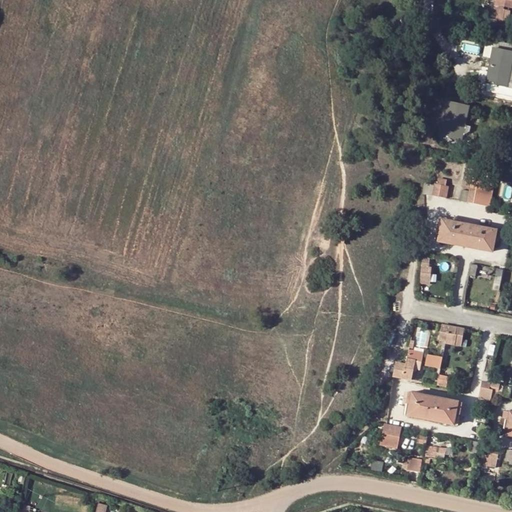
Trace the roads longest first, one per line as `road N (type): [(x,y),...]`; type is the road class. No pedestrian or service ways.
road 1 (unclassified): [(492,511),(351,484),(275,508)]
road 2 (unclassified): [(187,511),(0,445)]
road 3 (unknown): [(492,324),(469,394),(400,386),(395,414)]
